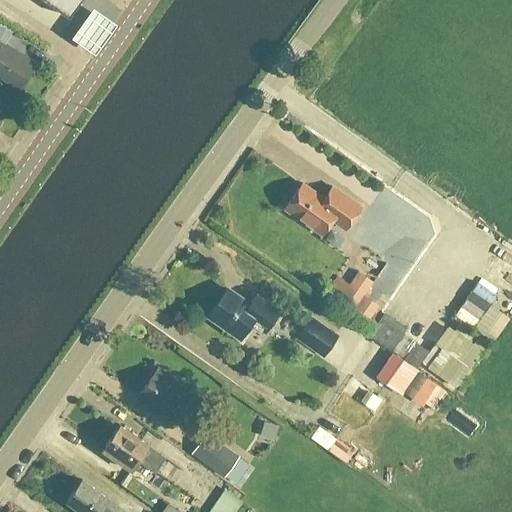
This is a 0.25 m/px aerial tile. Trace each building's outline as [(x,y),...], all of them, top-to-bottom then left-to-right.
[(80,0),(55,0),(50,8),(67,20),(80,0)] [(119,19),(95,1),(73,32),(98,50),(119,19)] [(0,75),(20,88),(35,63),(0,41),(0,75)] [(333,220),(346,229),(361,207),(332,187),(324,199),(302,184),(285,208),(323,235),(333,220)] [(379,306),(344,281),(334,295),(354,309),(349,315),(365,326),(379,306)] [(265,331),(280,310),(256,294),(249,304),(227,289),(210,315),(241,337),(251,322),(265,331)] [(339,336),(310,316),(295,338),(324,357),(339,336)] [(442,342),(425,361),(456,387),(473,367),(442,342)] [(395,353),(378,378),(402,395),(419,370),(395,353)] [(322,358),(312,369),(296,355),(284,368),(315,395),(336,371),(322,358)] [(168,419),(188,390),(158,369),(138,397),(168,419)] [(422,398),(433,381),(425,376),(415,393),(422,398)] [(331,447),(338,434),(318,424),(311,437),(331,447)] [(155,472),(165,458),(148,446),(149,446),(120,425),(103,450),(132,470),(138,461),(155,472)] [(192,454),(225,477),(239,457),(206,434),(192,454)] [(102,511),(115,511),(119,507),(108,500),(109,499),(81,480),(66,501),(81,511),(99,511),(101,511),(102,511)]
